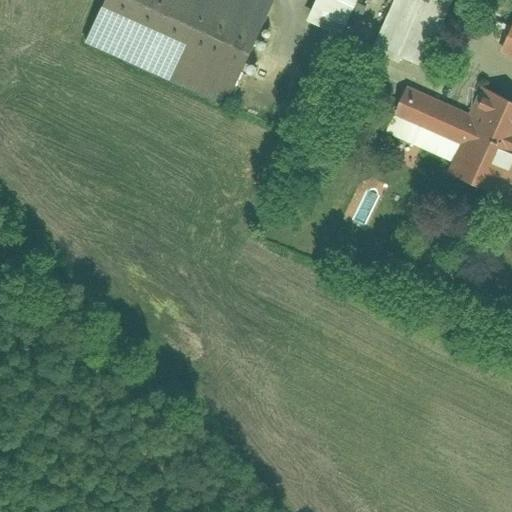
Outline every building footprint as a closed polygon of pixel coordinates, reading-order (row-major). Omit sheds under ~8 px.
[(111,0),(91,45),(235,111),(281,9),(260,0),(111,0)] [(325,0),(317,20),(353,36),(368,0),(325,0)] [(447,0),(402,0),(378,52),(424,73),(456,4),(447,0)] [(511,106),(488,96),(480,116),(412,87),(399,118),(466,147),(454,175),(509,198),(511,192),(511,106)] [(368,187),(356,219),(368,224),(380,192),(368,187)]
